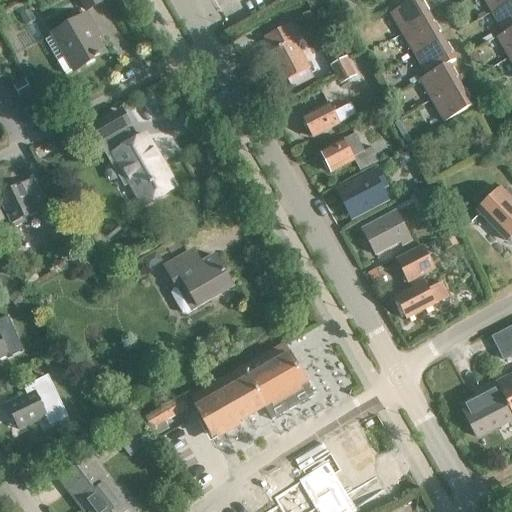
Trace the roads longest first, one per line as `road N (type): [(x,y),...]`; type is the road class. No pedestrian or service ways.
road 1 (tertiary): [(397,371),(210,40)]
road 2 (residential): [(198,511),(379,392),(397,371)]
road 3 (residential): [(186,54),(0,156)]
road 4 (tertiary): [(479,511),(397,371)]
road 5 (residential): [(397,371),(511,301)]
